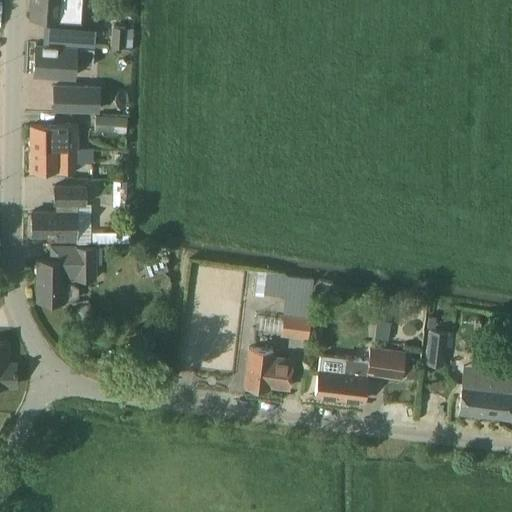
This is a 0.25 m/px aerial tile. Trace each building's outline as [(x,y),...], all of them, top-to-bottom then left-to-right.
[(32,0),(31,18),(59,19),(58,21),(81,23),(82,0),(32,0)] [(127,26),(111,26),(110,46),(125,46),(127,26)] [(34,74),(73,76),(74,64),(94,65),(95,49),(36,45),(34,74)] [(100,87),(56,86),(56,109),(100,110),(100,87)] [(126,116),(95,115),(95,131),(126,132),(126,116)] [(31,124),(31,148),(77,147),(77,124),(31,124)] [(93,147),(77,147),(31,148),(31,171),(77,171),(77,163),(93,163),(93,147)] [(113,180),(113,206),(126,206),(126,180),(113,180)] [(32,212),(32,235),(55,235),(55,241),(76,241),(76,243),(91,243),(91,233),(91,203),(86,203),(86,184),(53,184),(53,205),(55,205),(55,212),(32,212)] [(75,246),(75,244),(50,244),(49,259),(38,259),(37,302),(64,302),(64,300),(73,300),(78,296),(78,287),(72,282),(64,282),(64,280),(97,280),(97,264),(102,264),(102,247),(97,247),(97,246),(75,246)] [(251,294),(263,295),(265,273),(253,272),(251,294)] [(314,279),(287,276),(283,312),(282,312),(280,336),(307,339),(314,279)] [(427,315),(426,327),(434,328),(436,316),(427,315)] [(448,331),(429,329),(425,363),(444,365),(448,331)] [(149,330),(141,332),(147,350),(154,347),(149,330)] [(0,385),(16,385),(16,363),(8,363),(8,341),(0,341),(0,385)] [(367,360),(320,354),(315,394),(363,400),(366,374),(402,378),(405,350),(369,346),(367,360)] [(273,351),(250,348),(245,386),(268,389),(269,385),(288,387),(292,359),(272,357),(273,351)] [(511,401),(511,371),(464,366),(459,412),(510,418),(511,401)] [(419,369),(407,367),(406,377),(418,379),(419,369)]
